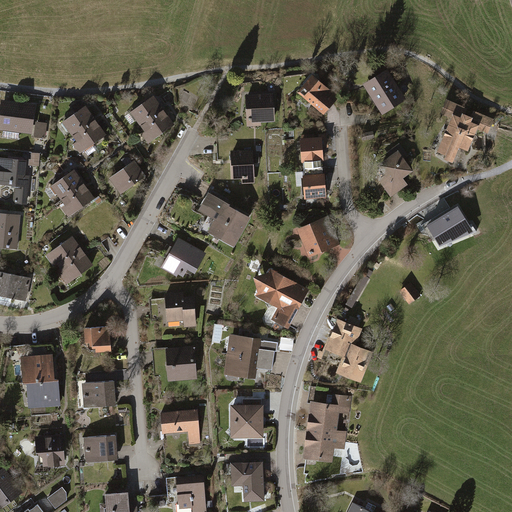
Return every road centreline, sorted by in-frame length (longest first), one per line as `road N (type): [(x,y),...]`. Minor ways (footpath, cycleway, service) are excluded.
road 1 (track): [(0,86),(113,89),(396,50),(511,112)]
road 2 (residential): [(289,511),(282,443),(290,380),(321,302),(370,239)]
road 3 (residential): [(106,281),(131,316),(142,473)]
road 4 (residential): [(106,281),(193,132)]
